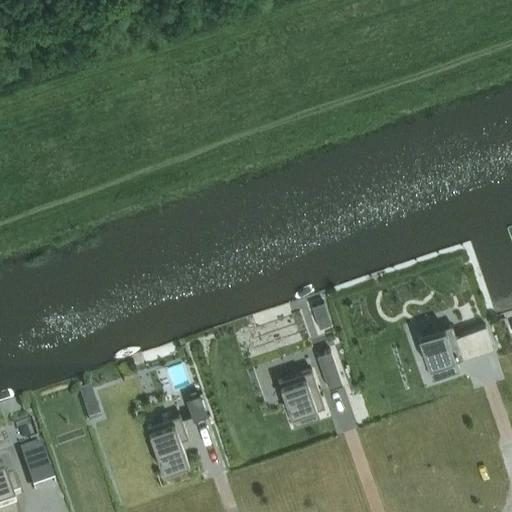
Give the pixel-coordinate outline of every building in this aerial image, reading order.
[(329,314),(317,318),(320,327),(332,322),(329,314)] [(443,328),(417,337),(431,378),(457,369),(454,359),(462,357),(493,346),(485,324),(454,334),(451,325),(443,328)] [(329,388),(343,383),(331,349),(317,354),(329,388)] [(320,416),(317,408),(325,405),(312,368),(278,380),(294,425),(320,416)] [(198,394),(186,399),(194,419),(206,414),(198,394)] [(85,405),(90,421),(102,417),(96,401),(85,405)] [(147,425),(163,470),(189,461),(181,438),(188,436),(181,413),(147,425)] [(43,445),(22,452),(27,467),(48,460),(43,445)] [(22,494),(16,476),(0,481),(0,511),(19,511),(14,497),(22,494)]
